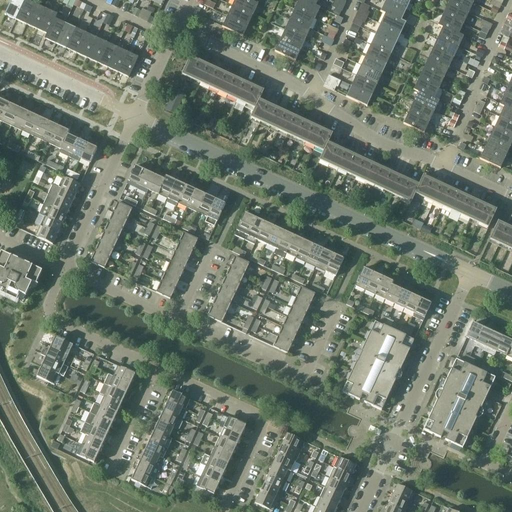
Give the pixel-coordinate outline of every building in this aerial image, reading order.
[(16,20),(25,1),(23,0),(12,0),(6,15),(16,20)] [(76,0),(73,6),(80,9),(82,3),(76,0)] [(257,5),(253,3),(245,0),(235,0),(233,7),(252,16),(257,5)] [(300,0),(299,0),(295,10),(314,19),(319,8),(315,6),(314,7),(300,0)] [(410,1),(408,0),(386,0),(386,2),(405,11),(410,1)] [(473,4),(464,0),(450,0),(448,5),(468,14),(473,4)] [(26,25),(35,6),(25,1),(16,20),(26,25)] [(405,11),(386,2),(381,13),(385,15),(400,22),(401,21),(405,11)] [(369,7),(365,5),(362,4),(359,9),(367,13),(369,7)] [(468,14),(448,5),(443,16),(463,25),(468,14)] [(37,30),(46,11),(35,6),(26,25),(37,30)] [(194,7),(191,13),(198,16),(200,10),(194,7)] [(247,26),(252,16),(233,7),(228,18),(247,26)] [(493,7),(490,12),(496,15),(498,9),(493,7)] [(332,15),(336,17),(338,17),(340,12),(335,9),(332,15)] [(314,19),(295,10),(290,20),(309,29),(314,19)] [(55,20),(57,16),(46,11),(37,30),(47,35),(48,35),(55,20)] [(107,15),(103,23),(109,27),(113,18),(107,15)] [(385,15),(381,25),(400,34),(405,23),(401,21),(400,22),(385,15)] [(463,25),(443,16),(438,26),(443,29),(443,28),(458,35),(463,25)] [(150,17),(147,23),(150,24),(153,26),(156,20),(150,17)] [(342,20),(338,17),(336,17),(334,23),(340,25),(342,20)] [(242,37),(247,26),(228,18),(223,28),(242,37)] [(360,27),(362,22),(355,18),(352,24),(360,27)] [(56,44),(65,25),(55,20),(48,35),(47,35),(45,39),(56,44)] [(309,29),(290,20),(285,31),(304,40),(309,29)] [(352,24),(349,30),(357,34),(360,27),(352,24)] [(66,49),(75,30),(65,25),(56,44),(66,49)] [(400,34),(381,25),(376,35),(395,44),(400,34)] [(443,28),(443,29),(438,39),(458,48),(463,37),(458,35),(443,28)] [(77,54),(86,34),(75,30),(66,49),(77,54)] [(304,40),(285,31),(280,41),(300,50),(304,40)] [(333,40),(335,35),(335,34),(330,32),(327,38),(333,40)] [(87,58),(96,39),(86,34),(77,54),(87,58)] [(395,44),(376,35),(371,45),(391,55),(395,44)] [(508,45),(511,39),(505,37),(502,43),(507,45),(508,45)] [(327,38),(324,44),(330,47),(333,40),(327,38)] [(98,63),(107,44),(96,39),(87,58),(98,63)] [(458,48),(438,39),(434,49),(453,58),(458,48)] [(300,50),(280,41),(275,52),(295,61),(300,50)] [(501,42),(498,48),(504,51),(507,45),(502,43),(501,42)] [(108,68),(117,49),(107,44),(98,63),(108,68)] [(391,55),(371,45),(366,56),(386,65),(391,55)] [(118,73),(127,54),(117,49),(108,68),(118,73)] [(453,58),(434,49),(429,59),(448,68),(453,58)] [(138,59),(127,54),(118,73),(129,78),(138,59)] [(386,65),(366,56),(361,66),(381,75),(386,65)] [(199,61),(190,57),(182,76),(191,80),(199,61)] [(448,68),(429,59),(424,70),(443,79),(448,68)] [(336,60),(333,66),(341,69),(344,63),(336,60)] [(209,65),(199,61),(191,80),(200,84),(209,65)] [(316,63),(313,69),(319,72),(322,65),(316,63)] [(218,70),(209,65),(200,84),(209,88),(218,70)] [(381,75),(361,66),(356,77),(376,86),(381,75)] [(218,93),(227,74),(218,70),(209,88),(218,93)] [(443,79),(424,70),(419,80),(438,89),(443,79)] [(470,79),(473,73),(467,70),(464,76),(470,79)] [(227,97),(236,78),(227,74),(218,93),(227,97)] [(339,81),(329,76),(324,87),(334,92),(339,81)] [(376,86),(356,77),(352,87),(371,96),(376,86)] [(237,101),(245,82),(236,78),(227,97),(237,101)] [(438,89),(419,80),(414,90),(419,92),(434,99),(438,89)] [(246,105),(254,87),(245,82),(237,101),(246,105)] [(342,83),(340,88),(347,91),(350,86),(342,83)] [(264,91),(254,87),(246,105),(255,109),(259,100),(260,100),(264,91)] [(371,96),(352,87),(347,97),(366,107),(371,96)] [(465,94),(459,91),(456,97),(462,100),(465,94)] [(419,92),(414,103),(433,112),(438,101),(434,99),(419,92)] [(511,97),(505,95),(500,105),(505,108),(505,107),(511,110),(511,97)] [(173,96),(166,111),(176,115),(182,100),(173,96)] [(455,97),(452,103),(460,106),(462,100),(456,97),(455,97)] [(0,100),(0,121),(2,122),(10,105),(0,100)] [(260,123),(268,104),(260,100),(259,100),(255,109),(251,118),(260,123)] [(479,101),(476,107),(482,110),(485,104),(479,101)] [(433,112),(414,103),(409,114),(428,123),(433,112)] [(269,127),(278,108),(268,104),(260,123),(269,127)] [(10,105),(2,122),(12,127),(20,109),(10,105)] [(480,116),(482,110),(476,107),(474,113),(480,116)] [(511,110),(505,107),(505,108),(500,118),(511,123),(511,110)] [(278,131),(287,113),(278,108),(269,127),(278,131)] [(20,109),(12,127),(21,131),(29,114),(20,109)] [(287,135),(296,117),(287,113),(278,131),(287,135)] [(29,114),(21,131),(31,136),(39,118),(29,114)] [(428,123),(409,114),(404,124),(423,133),(428,123)] [(297,140),(305,121),(296,117),(287,135),(297,140)] [(39,118),(31,136),(41,140),(49,123),(39,118)] [(511,123),(500,118),(495,128),(511,136),(511,123)] [(306,144),(314,125),(305,121),(297,140),(306,144)] [(49,123),(41,140),(51,145),(59,128),(49,123)] [(315,148),(323,130),(314,125),(306,144),(315,148)] [(59,128),(51,145),(61,150),(69,132),(59,128)] [(511,142),(511,136),(495,128),(490,139),(509,148),(511,142)] [(332,134),(323,130),(315,148),(324,152),(328,143),(332,134)] [(61,150),(59,153),(69,158),(71,154),(77,140),(79,137),(74,134),(72,138),(68,136),(69,132),(61,150)] [(71,154),(69,158),(79,162),(80,159),(87,144),(88,141),(79,137),(77,140),(71,154)] [(509,148),(490,139),(485,149),(505,158),(509,148)] [(328,166),(337,147),(328,143),(324,152),(319,161),(328,166)] [(87,144),(80,159),(91,163),(97,149),(87,144)] [(337,170),(346,151),(337,147),(328,166),(337,170)] [(505,158),(485,149),(480,159),(500,168),(505,158)] [(347,174),(355,155),(346,151),(337,170),(347,174)] [(356,178),(364,160),(355,155),(347,174),(356,178)] [(365,183),(374,164),(364,160),(356,178),(365,183)] [(374,187),(383,168),(374,164),(365,183),(374,187)] [(137,189),(145,171),(135,167),(126,184),(137,189)] [(392,172),(383,168),(374,187),(383,191),(392,172)] [(155,176),(145,171),(137,189),(147,194),(148,190),(155,176)] [(392,195),(401,177),(392,172),(383,191),(392,195)] [(158,195),(166,177),(164,180),(155,176),(148,190),(158,195)] [(424,199),(432,180),(423,176),(419,185),(415,195),(416,195),(424,199)] [(76,196),(80,185),(63,177),(58,188),(76,196)] [(168,199),(176,182),(166,177),(158,195),(168,199)] [(402,199),(410,181),(401,177),(392,195),(402,199)] [(433,203),(441,185),(432,180),(424,199),(433,203)] [(419,185),(410,181),(402,199),(411,204),(416,195),(415,195),(419,185)] [(178,204),(186,186),(176,182),(168,199),(166,203),(176,207),(178,204)] [(76,196),(58,188),(53,185),(48,195),(71,205),(76,196)] [(442,207),(451,189),(441,185),(433,203),(442,207)] [(187,208),(195,191),(186,186),(178,204),(187,208)] [(451,212),(460,193),(451,189),(442,207),(451,212)] [(197,213),(205,195),(195,191),(187,208),(197,213)] [(460,216),(469,197),(460,193),(451,212),(460,216)] [(66,215),(71,205),(48,195),(44,205),(66,215)] [(207,217),(215,200),(205,195),(197,213),(207,217)] [(470,220),(478,202),(469,197),(460,216),(470,220)] [(225,205),(215,200),(207,217),(204,223),(215,228),(225,205)] [(371,201),(369,206),(375,209),(377,204),(371,201)] [(479,224),(487,206),(478,202),(470,220),(479,224)] [(132,209),(122,205),(118,203),(113,213),(127,220),(132,209)] [(62,225),(66,215),(44,205),(39,214),(44,217),(62,225)] [(488,229),(497,210),(487,206),(479,224),(488,229)] [(127,220),(113,213),(109,223),(123,230),(127,220)] [(245,241),(255,219),(245,214),(234,236),(245,241)] [(57,235),(62,225),(44,217),(40,227),(57,235)] [(257,240),(265,223),(255,219),(245,241),(254,245),(257,240)] [(498,244),(507,226),(498,222),(489,240),(498,244)] [(123,230),(109,223),(104,233),(118,239),(123,230)] [(266,245),(274,228),(265,223),(257,240),(266,245)] [(423,226),(421,231),(430,235),(432,230),(423,226)] [(508,249),(511,239),(511,228),(507,226),(498,244),(508,249)] [(53,245),(57,235),(40,227),(35,237),(53,245)] [(276,250),(284,232),(274,228),(266,245),(276,250)] [(284,259),(286,254),(294,237),(284,232),(276,250),(274,254),(284,259)] [(118,239),(104,233),(100,243),(114,249),(118,239)] [(193,250),(198,240),(184,233),(179,244),(193,250)] [(296,259),(304,241),(294,237),(286,254),(296,259)] [(306,263),(314,246),(304,241),(296,259),(306,263)] [(114,249),(100,243),(95,252),(109,259),(114,249)] [(189,260),(193,250),(179,244),(174,253),(189,260)] [(315,268),(324,250),(314,246),(306,263),(315,268)] [(325,272),(333,255),(324,250),(315,268),(325,272)] [(42,271),(32,266),(1,252),(0,254),(0,293),(17,301),(20,294),(26,297),(32,283),(38,285),(36,284),(42,271)] [(109,259),(95,252),(90,263),(104,269),(109,259)] [(184,270),(189,260),(174,253),(170,263),(184,270)] [(344,260),(333,255),(325,272),(336,277),(344,260)] [(249,264),(235,257),(230,268),(245,274),(249,264)] [(179,280),(184,270),(170,263),(165,273),(179,280)] [(245,274),(230,268),(226,277),(240,284),(245,274)] [(365,291),(373,273),(363,269),(355,286),(365,291)] [(175,289),(179,280),(165,273),(161,283),(175,289)] [(375,295),(383,278),(373,273),(365,291),(375,295)] [(240,284),(226,277),(221,287),(235,294),(240,284)] [(394,283),(383,278),(375,295),(385,300),(391,286),(392,286),(394,283)] [(170,300),(175,289),(161,283),(156,293),(170,300)] [(395,305),(401,290),(392,286),(391,286),(385,300),(395,305)] [(235,294),(221,287),(217,297),(231,304),(235,294)] [(310,305),(315,294),(301,288),(296,298),(310,305)] [(404,309),(411,295),(401,290),(395,305),(404,309)] [(414,314),(421,299),(411,295),(404,309),(414,314)] [(231,304),(217,297),(212,307),(226,313),(231,304)] [(306,314),(310,305),(296,298),(291,308),(306,314)] [(423,322),(431,304),(421,299),(414,314),(413,317),(423,322)] [(226,313),(212,307),(207,317),(222,324),(226,313)] [(301,324),(306,314),(291,308),(287,318),(301,324)] [(297,334),(301,324),(287,318),(282,327),(297,334)] [(356,362),(342,393),(360,401),(362,395),(367,397),(364,403),(370,406),(381,411),(396,380),(395,380),(399,371),(400,371),(414,340),(375,322),(361,353),(362,354),(358,363),(356,362)] [(476,343),(483,328),(473,324),(466,338),(476,343)] [(292,344),(297,334),(282,327),(278,337),(292,344)] [(493,333),(483,328),(476,343),(475,347),(484,351),(493,333)] [(496,352),(503,337),(493,333),(484,351),(494,356),(496,352)] [(55,337),(51,348),(68,356),(73,346),(56,338),(55,337)] [(287,354),(292,344),(278,337),(273,347),(287,354)] [(511,343),(511,341),(511,342),(503,337),(496,352),(506,356),(511,343)] [(43,350),(41,355),(46,357),(64,366),(68,356),(51,348),(49,352),(43,350)] [(46,357),(42,367),(59,375),(64,378),(68,368),(64,366),(46,357)] [(437,400),(423,430),(441,439),(443,433),(448,435),(445,441),(454,445),(461,448),(463,449),(477,418),(476,417),(480,408),(481,409),(495,378),(456,360),(442,391),(443,391),(439,400),(437,400)] [(118,366),(113,377),(131,385),(135,375),(135,374),(118,366)] [(34,370),(31,375),(54,386),(59,375),(42,367),(39,372),(34,370)] [(109,375),(104,384),(109,386),(126,395),(131,397),(133,392),(128,389),(131,385),(113,377),(109,375)] [(104,384),(100,394),(104,396),(122,404),(124,400),(128,402),(131,397),(126,395),(109,386),(104,384)] [(173,392),(168,402),(185,410),(190,400),(173,392)] [(104,396),(99,406),(117,414),(122,404),(104,396)] [(168,402),(163,412),(182,421),(187,411),(185,410),(168,402)] [(94,404),(90,414),(112,424),(117,414),(99,406),(94,404)] [(163,412),(159,422),(173,428),(178,430),(182,421),(163,412)] [(90,413),(85,423),(108,434),(112,424),(90,414),(90,413)] [(241,436),(246,426),(229,418),(224,428),(241,436)] [(159,422),(154,432),(168,438),(173,428),(159,422)] [(85,423),(80,433),(86,435),(103,444),(108,434),(85,423)] [(237,446),(241,436),(224,428),(219,438),(237,446)] [(154,432),(150,441),(164,448),(167,449),(172,440),(168,438),(154,432)] [(287,434),(282,445),(300,453),(305,442),(287,434)] [(86,435),(81,445),(99,453),(103,444),(86,435)] [(232,456),(237,446),(219,438),(215,448),(232,456)] [(150,441),(145,451),(159,458),(162,459),(163,459),(167,449),(164,448),(150,441)] [(54,442),(51,448),(57,451),(60,445),(54,442)] [(81,445),(77,456),(96,465),(98,459),(96,458),(99,453),(81,445)] [(300,453),(282,445),(278,454),(295,463),(300,453)] [(228,466),(232,456),(215,448),(210,457),(228,466)] [(145,451),(141,461),(159,470),(164,459),(163,459),(162,459),(159,458),(145,451)] [(295,463),(278,454),(273,464),(291,472),(295,463)] [(228,466),(210,457),(205,455),(200,465),(223,475),(228,466)] [(338,458),(333,468),(351,476),(356,466),(338,458)] [(141,461),(136,471),(155,479),(159,470),(141,461)] [(291,472),(273,464),(269,474),(286,482),(291,472)] [(219,485),(223,475),(200,465),(196,474),(201,477),(219,485)] [(346,486),(351,476),(333,468),(329,478),(346,486)] [(136,471),(131,481),(151,490),(156,480),(155,479),(136,471)] [(286,482),(269,474),(264,484),(282,492),(286,482)] [(214,495),(219,485),(201,477),(196,487),(214,495)] [(342,496),(346,486),(329,478),(324,488),(342,496)] [(282,492),(264,484),(260,494),(277,502),(282,492)] [(398,486),(393,496),(410,504),(415,494),(398,486)] [(337,506),(342,496),(324,488),(320,498),(337,506)] [(277,502),(260,494),(255,504),(273,511),(277,502)] [(406,511),(410,504),(393,496),(388,506),(401,511),(406,511)] [(325,511),(334,511),(337,506),(320,498),(315,507),(325,511)]
